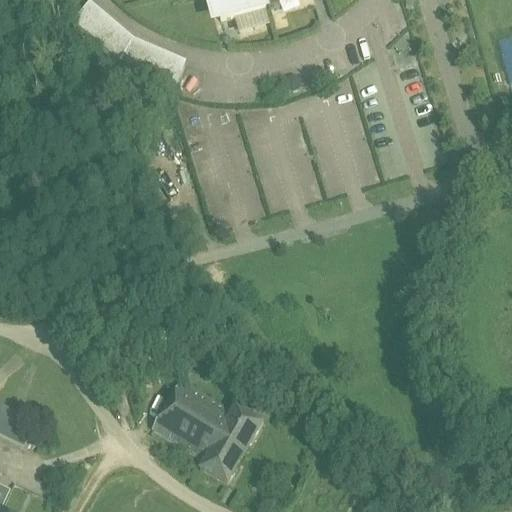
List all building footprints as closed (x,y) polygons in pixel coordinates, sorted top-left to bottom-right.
[(214,0),(221,23),(269,10),(266,0),(214,0)] [(120,63),(177,87),(187,64),(135,42),(90,4),(74,23),(120,63)] [(175,369),(189,378),(197,366),(184,357),(175,369)] [(237,384),(229,395),(239,402),(246,391),(237,384)] [(200,472),(228,487),(263,425),(236,409),(233,414),(182,385),(154,435),(204,465),(200,472)] [(159,414),(170,404),(161,395),(151,405),(159,414)] [(0,436),(25,449),(34,431),(0,414),(0,436)]
